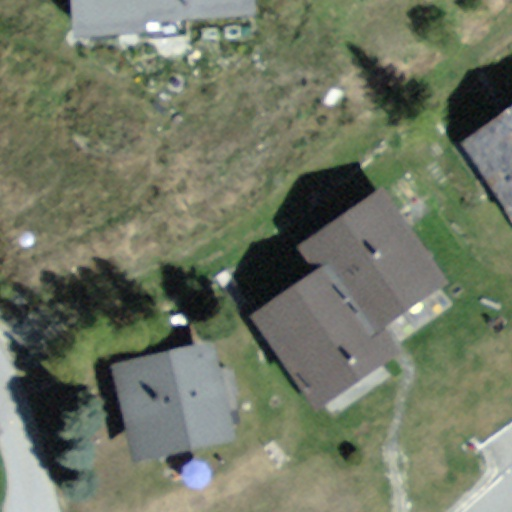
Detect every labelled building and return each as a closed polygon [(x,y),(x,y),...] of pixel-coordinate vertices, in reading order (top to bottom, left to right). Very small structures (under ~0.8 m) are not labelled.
[(256,0),(78,0),(79,17),(257,9),(256,0)] [(434,0),(392,0),(365,10),(391,78),(455,54),(434,0)] [(511,106),(460,143),(511,216),(511,106)] [(336,242),(351,266),(275,312),(341,420),(420,373),(396,334),(457,298),(400,204),(336,242)] [(231,333),(117,363),(144,463),(258,433),(231,333)]
